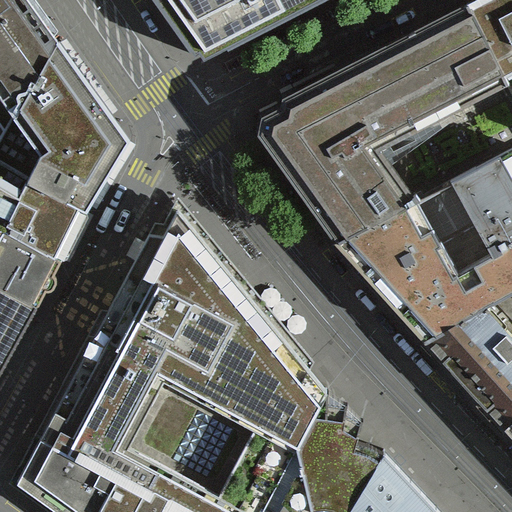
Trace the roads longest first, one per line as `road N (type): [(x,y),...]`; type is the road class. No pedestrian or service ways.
road 1 (tertiary): [(511,471),(298,236),(200,109)]
road 2 (unclassified): [(158,146),(0,432)]
road 3 (unclassified): [(410,0),(200,109)]
road 4 (unclassified): [(60,0),(158,146)]
road 5 (tertiary): [(200,109),(120,0)]
